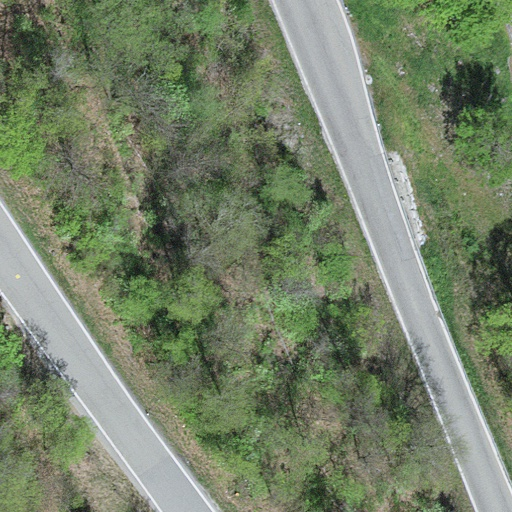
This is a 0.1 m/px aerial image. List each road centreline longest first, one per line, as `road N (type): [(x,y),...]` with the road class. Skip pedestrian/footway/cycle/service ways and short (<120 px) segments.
road 1 (tertiary): [(498,511),(295,0)]
road 2 (tertiary): [(0,249),(190,511)]
